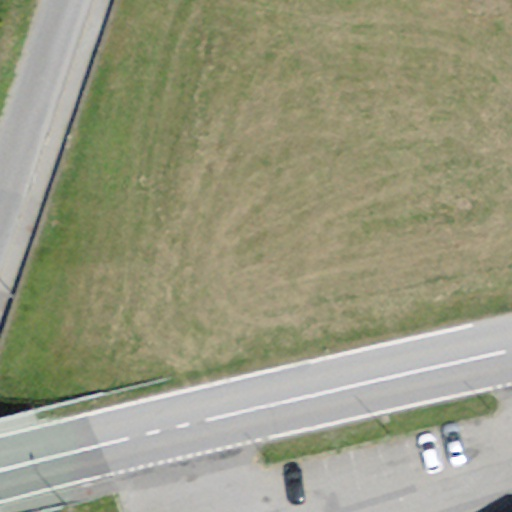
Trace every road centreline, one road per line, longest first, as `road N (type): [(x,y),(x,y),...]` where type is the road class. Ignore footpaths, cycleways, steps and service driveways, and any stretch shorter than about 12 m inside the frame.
road 1 (primary): [(511,351),(0,470)]
road 2 (residential): [(0,263),(80,0)]
